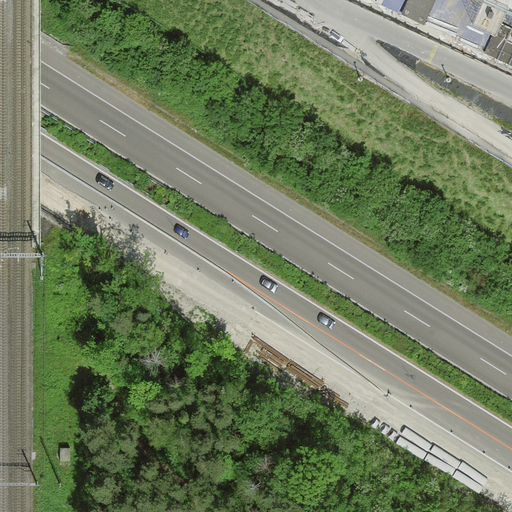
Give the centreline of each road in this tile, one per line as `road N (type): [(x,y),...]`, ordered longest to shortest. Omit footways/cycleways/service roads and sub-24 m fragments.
road 1 (motorway): [(0,128),(511,449)]
road 2 (motorway): [(511,378),(0,57)]
